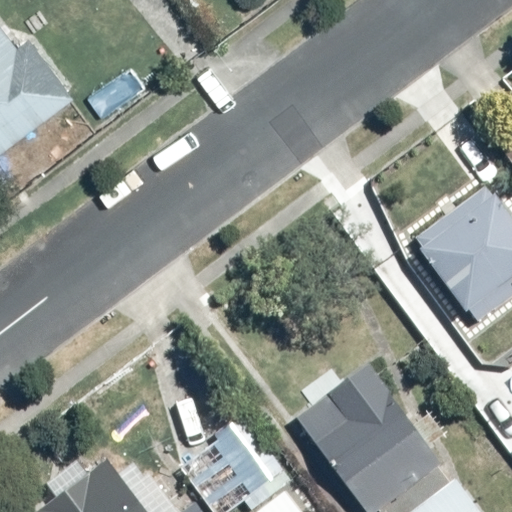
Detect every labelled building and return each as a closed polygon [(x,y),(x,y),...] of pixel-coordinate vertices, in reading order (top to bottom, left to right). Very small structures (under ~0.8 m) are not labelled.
[(0,154),(74,95),(31,41),(23,47),(0,19),(0,154)] [(511,217),(489,186),(416,240),(479,326),(511,301),(511,217)] [(511,356),(473,386),(511,438),(511,356)] [(379,511),(446,465),(432,446),(451,433),(435,411),(417,424),(373,361),(297,415),(365,511),(379,511)] [(177,466),(211,511),(231,511),(288,470),(246,414),(177,466)] [(182,511),(154,474),(133,489),(109,456),(82,476),(72,464),(44,485),(56,500),(40,511),(182,511)] [(481,511),(454,478),(410,511),(481,511)] [(303,511),(285,487),(252,511),(303,511)]
